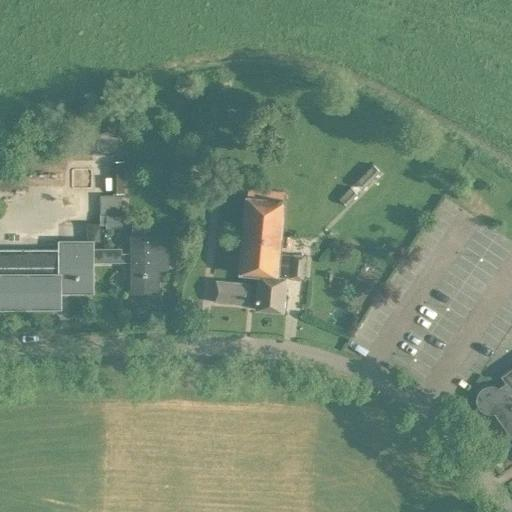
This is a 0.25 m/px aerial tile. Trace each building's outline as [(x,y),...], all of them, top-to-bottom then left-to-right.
[(94,182),(111,181),(109,140),(92,141),(94,182)] [(372,159),(336,190),(344,199),(380,168),(372,159)] [(123,160),(113,160),(112,189),(122,189),(122,167),(160,168),(160,160),(123,160)] [(98,212),(104,212),(103,225),(121,226),(121,212),(119,212),(119,192),(112,191),(98,191),(98,212)] [(214,276),(212,297),(246,300),(246,297),(254,297),(253,305),(282,308),(285,273),(301,275),(303,252),(278,249),(283,196),(245,193),(238,269),(241,270),(241,279),(214,276)] [(0,245),(0,303),(58,303),(58,288),(92,288),(92,258),(92,245),(91,245),(91,238),(99,238),(99,220),(85,220),(85,238),(57,238),(57,246),(0,245)] [(103,245),(92,245),(92,258),(130,258),(130,287),(159,287),(159,264),(165,264),(164,232),(130,232),(130,249),(120,249),(120,245),(103,245)] [(496,384),(477,394),(492,408),(500,420),(505,417),(511,427),(511,363),(499,372),(503,379),(496,384)]
